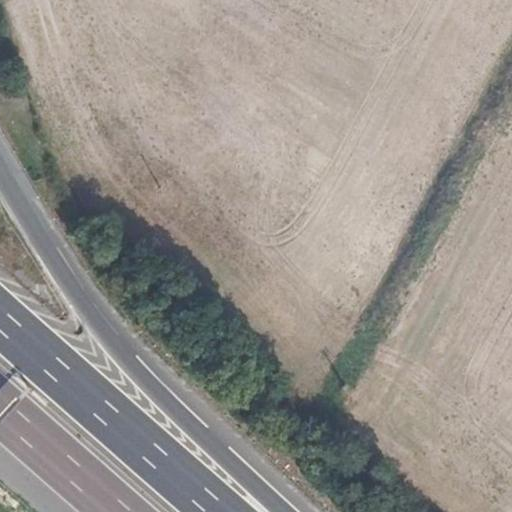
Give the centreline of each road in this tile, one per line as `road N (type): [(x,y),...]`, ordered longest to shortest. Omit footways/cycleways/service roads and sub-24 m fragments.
road 1 (motorway): [(284,511),(108,338),(0,169)]
road 2 (motorway): [(220,511),(0,325)]
road 3 (motorway): [(0,404),(122,511)]
